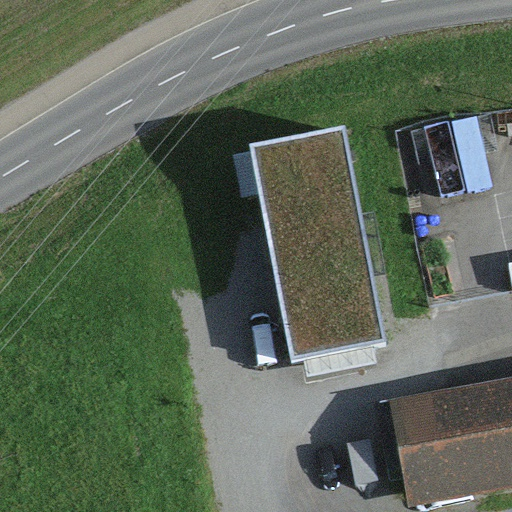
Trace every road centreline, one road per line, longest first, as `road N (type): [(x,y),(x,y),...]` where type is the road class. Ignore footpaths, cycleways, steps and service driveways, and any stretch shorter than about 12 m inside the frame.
road 1 (tertiary): [(388,0),(331,13),(192,67),(0,178)]
road 2 (residential): [(511,351),(302,391)]
